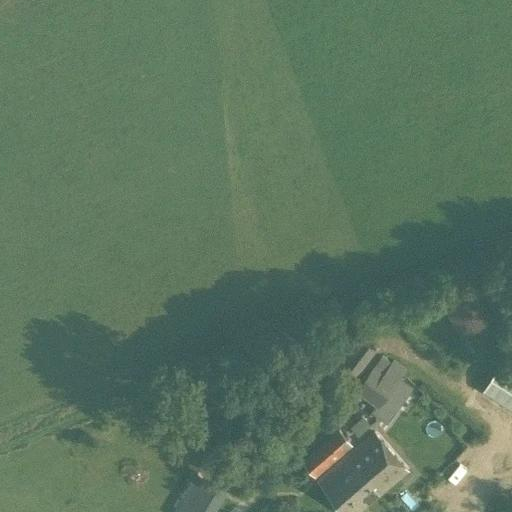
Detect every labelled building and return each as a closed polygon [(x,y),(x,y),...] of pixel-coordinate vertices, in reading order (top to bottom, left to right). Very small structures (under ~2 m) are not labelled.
[(473,333),(488,324),(469,287),(452,296),(473,333)] [(375,350),(359,338),(351,349),(337,368),(348,376),(353,380),(355,378),(375,350)] [(511,359),(505,355),(484,387),(511,405),(511,359)] [(444,469),(478,422),(393,360),(383,373),(373,366),(354,391),(376,407),(369,415),(444,469)] [(314,478),(352,446),(338,430),(301,461),(314,478)] [(344,511),(358,511),(407,470),(374,432),(318,481),(344,511)] [(213,511),(226,491),(195,472),(171,511),(213,511)]
